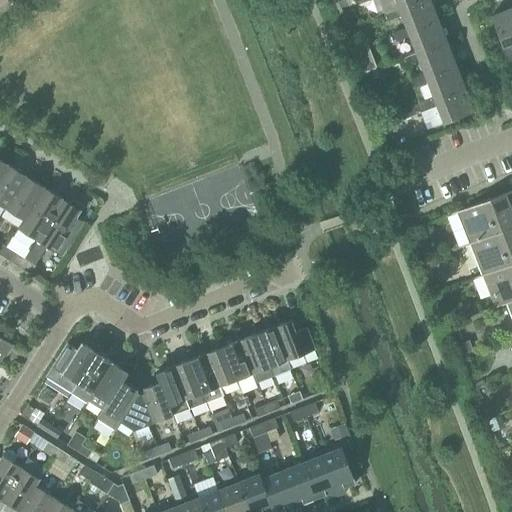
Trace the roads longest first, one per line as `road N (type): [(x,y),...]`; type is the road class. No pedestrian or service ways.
road 1 (residential): [(309,270),(147,334),(95,304),(66,316)]
road 2 (residential): [(0,427),(66,316)]
